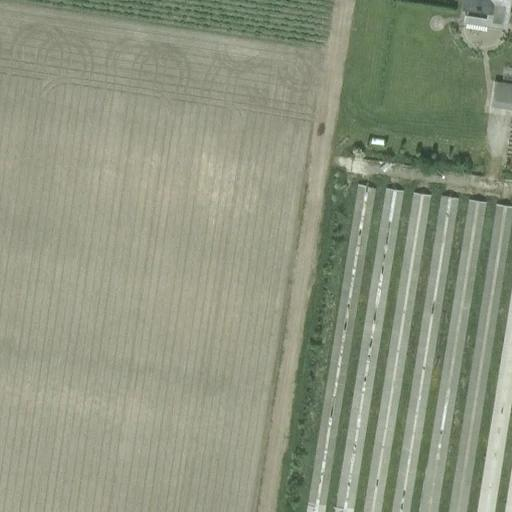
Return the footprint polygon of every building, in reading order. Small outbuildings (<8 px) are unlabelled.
[(508,8),(511,8),(511,0),(462,0),(461,9),(465,9),(463,22),(505,28),(508,8)] [(372,290),(388,292),(400,190),(377,187),(356,184),(343,294),(358,296),(358,290),(371,292),(372,290)] [(424,238),(427,194),(409,192),(406,237),(424,238)] [(451,228),(456,198),(440,195),(435,225),(451,228)] [(503,264),(510,206),(488,203),(488,202),(464,199),(459,238),(483,241),(481,261),(503,264)] [(319,468),(311,511),(511,511),(511,434),(478,448),(473,482),(456,489),(415,386),(405,406),(402,422),(377,396),(374,403),(356,394),(319,468)]
